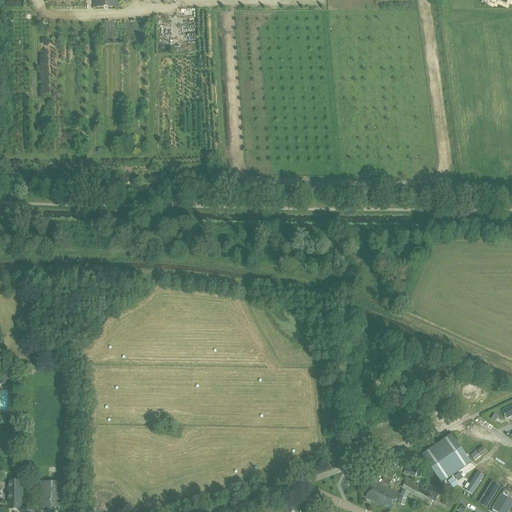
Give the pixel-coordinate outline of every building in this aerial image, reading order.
[(94,0),(95,8),(116,8),(115,0),(94,0)] [(0,373),(0,383),(10,384),(10,374),(0,373)] [(511,405),(502,410),(506,419),(511,416),(511,405)] [(451,436),(422,456),(442,484),(471,464),(451,436)] [(507,477),(511,468),(511,462),(499,456),(492,469),(507,477)] [(399,484),(402,477),(388,469),(380,484),(375,481),(365,497),(367,498),(364,502),(370,505),(372,501),(390,511),(399,495),(387,488),(392,480),(399,484)] [(477,472),(465,491),(471,495),(484,477),(477,472)] [(458,474),(453,483),(462,487),(467,479),(458,474)] [(428,484),(425,490),(407,479),(401,488),(430,505),(433,501),(435,502),(441,492),(428,484)] [(21,480),(9,480),(9,508),(21,508),(21,480)] [(492,482),(479,504),(486,508),(500,487),(492,482)] [(63,486),(42,485),(41,508),(62,508),(63,486)] [(511,501),(508,499),(501,495),(492,510),(495,511),(508,511),(511,505),(511,501)] [(445,496),(441,503),(449,508),(453,501),(445,496)]
